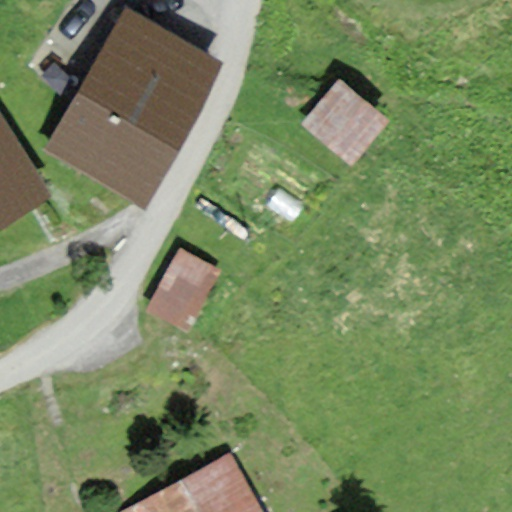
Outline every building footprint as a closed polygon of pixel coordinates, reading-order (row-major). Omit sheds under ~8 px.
[(245,69),(144,15),(72,150),(173,203),(245,69)] [(0,249),(81,199),(0,68),(0,249)] [(414,126),(360,84),(323,130),(377,172),(414,126)] [(248,280),(201,253),(170,309),(217,335),(248,280)] [(267,511),(228,445),(112,511),(267,511)]
